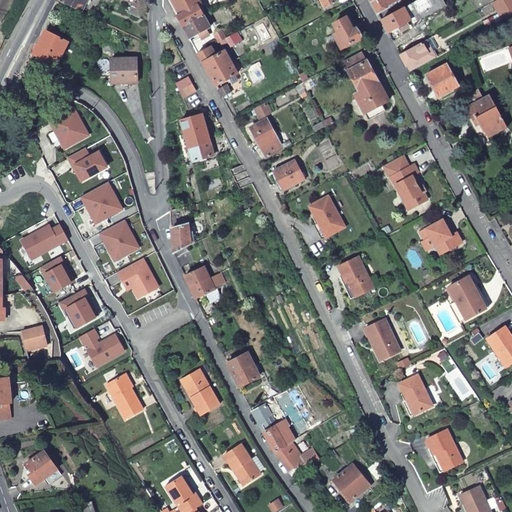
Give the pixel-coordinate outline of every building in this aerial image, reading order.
[(61,0),(61,1),(82,11),(87,0),(61,0)] [(169,0),(183,26),(205,15),(199,4),(201,3),(199,0),(169,0)] [(373,0),(370,1),(378,15),(390,8),(389,6),(399,0),(373,0)] [(414,0),(381,18),(390,34),(400,28),(412,21),(411,19),(444,1),(443,0),(414,0)] [(511,0),(495,0),(492,2),(502,20),(511,14),(511,0)] [(140,9),(129,4),(126,10),(137,16),(140,9)] [(183,26),(190,38),(211,27),(205,15),(183,26)] [(354,28),(347,16),(333,23),(338,32),(333,35),(342,52),(363,40),(356,27),(354,28)] [(227,38),(228,37),(223,29),(215,33),(220,41),(227,38)] [(67,42),(46,31),(33,55),(55,66),(67,42)] [(236,45),(231,36),(228,37),(227,38),(232,47),(236,45)] [(193,43),(198,53),(209,47),(204,37),(193,43)] [(411,72),(436,57),(433,52),(430,54),(424,44),(423,45),(422,43),(400,55),(407,68),(408,68),(411,72)] [(210,74),(231,62),(225,51),(213,57),(210,51),(212,49),(211,46),(209,47),(198,53),(210,74)] [(354,97),(380,83),(367,59),(366,59),(362,51),(344,61),(348,69),(345,70),(357,91),(352,94),(354,97)] [(107,56),(107,75),(118,75),(118,81),(134,80),(133,56),(107,56)] [(210,74),(216,85),(238,73),(234,67),(236,66),(235,64),(233,65),(231,62),(210,74)] [(460,87),(445,63),(424,75),(439,100),(460,87)] [(299,74),(303,81),(308,78),(304,71),(299,74)] [(180,91),(192,84),(188,77),(176,84),(180,91)] [(300,82),(304,90),(314,85),(310,78),(308,78),(303,81),(300,82)] [(354,97),(364,115),(365,114),(368,120),(385,111),(382,105),(390,101),(380,83),(354,97)] [(196,91),(192,84),(180,91),(179,91),(183,98),(196,91)] [(218,90),(222,97),(231,92),(227,85),(218,90)] [(484,98),(479,90),(466,97),(470,105),(469,106),(471,110),(469,111),(478,126),(481,125),(490,141),(510,130),(491,95),(484,98)] [(266,101),(255,108),(260,117),(271,111),(266,101)] [(56,130),(65,149),(89,137),(75,110),(53,121),(57,129),(56,130)] [(191,162),(213,156),(202,115),(180,120),(191,162)] [(325,127),(332,123),(329,117),(323,121),(322,122),(325,127)] [(266,159),(283,149),(266,118),(249,128),(266,159)] [(473,140),(466,144),(470,152),(478,148),(473,140)] [(86,151),(69,159),(74,168),(76,167),(84,181),(107,169),(99,154),(90,159),(86,151)] [(402,156),(397,159),(403,171),(409,168),(402,156)] [(389,178),(390,178),(397,191),(408,210),(427,200),(413,175),(417,173),(414,165),(409,168),(403,171),(397,159),(383,167),(389,178)] [(304,180),(294,161),(274,172),(284,191),(304,180)] [(229,173),(239,189),(253,184),(243,166),(229,173)] [(84,181),(76,167),(74,168),(81,183),(84,181)] [(107,184),(81,198),(95,224),(121,211),(107,184)] [(320,223),(327,236),(345,226),(328,196),(310,206),(318,222),(319,223),(320,223)] [(170,210),(172,225),(185,221),(182,207),(170,210)] [(452,237),(443,220),(420,232),(424,241),(421,242),(427,253),(436,248),(441,256),(446,254),(463,245),(457,235),(452,237)] [(322,239),(327,236),(320,223),(319,223),(318,222),(314,225),(322,239)] [(103,243),(113,263),(137,251),(124,223),(101,235),(105,243),(103,243)] [(187,224),(172,228),(175,253),(188,246),(198,241),(196,234),(191,236),(187,224)] [(385,234),(391,231),(388,225),(383,228),(385,234)] [(48,226),(20,241),(30,260),(67,241),(59,226),(51,231),(48,226)] [(188,246),(175,253),(182,267),(195,261),(188,246)] [(348,282),(355,297),(373,289),(358,257),(338,267),(345,284),(348,282)] [(39,268),(52,293),(71,283),(59,258),(39,268)] [(116,274),(124,289),(129,286),(131,290),(136,300),(156,290),(141,261),(116,274)] [(221,271),(221,270),(219,266),(210,262),(185,274),(190,286),(216,273),(221,271)] [(221,271),(216,273),(220,282),(225,279),(221,271)] [(208,292),(212,300),(220,295),(217,288),(220,282),(216,273),(190,286),(196,297),(208,292)] [(448,288),(466,321),(488,309),(469,276),(448,288)] [(349,300),(355,297),(348,282),(345,284),(342,285),(349,300)] [(82,291),(57,303),(66,321),(69,319),(74,329),(93,319),(83,300),(86,299),(82,291)] [(96,318),(86,299),(83,300),(93,319),(96,318)] [(219,314),(220,313),(212,300),(203,304),(202,301),(198,303),(206,320),(219,314)] [(206,320),(210,328),(223,321),(219,314),(206,320)] [(71,330),(74,329),(69,319),(66,321),(71,330)] [(378,344),(384,359),(401,351),(386,320),(365,330),(373,346),(378,344)] [(47,344),(41,326),(25,331),(30,349),(47,344)] [(511,339),(506,330),(487,340),(505,370),(511,365),(511,339)] [(21,332),(27,350),(30,349),(25,331),(21,332)] [(84,351),(93,368),(120,353),(112,337),(95,346),(92,341),(95,339),(91,331),(77,338),(81,346),(84,345),(87,350),(84,351)] [(380,361),(384,359),(378,344),(373,346),(380,361)] [(229,350),(223,353),(226,359),(232,356),(229,350)] [(233,374),(254,364),(248,352),(227,362),(233,374)] [(398,363),(400,368),(410,363),(408,358),(398,363)] [(260,376),(254,364),(233,374),(239,386),(260,376)] [(198,371),(181,381),(190,399),(188,400),(198,417),(217,407),(198,371)] [(405,401),(410,414),(427,407),(415,375),(396,383),(402,401),(405,401)] [(120,377),(102,387),(121,421),(139,411),(120,377)] [(190,399),(181,381),(178,382),(188,400),(190,399)] [(398,403),(403,416),(410,414),(405,401),(402,401),(398,403)] [(291,441),(295,439),(283,420),(276,424),(266,403),(252,411),(275,451),(291,441)] [(29,437),(27,428),(14,432),(16,440),(29,437)] [(432,455),(439,471),(456,463),(443,430),(422,439),(430,456),(432,455)] [(275,451),(288,471),(305,462),(307,465),(319,458),(313,449),(301,456),(291,441),(275,451)] [(340,446),(333,450),(339,457),(345,453),(340,446)] [(220,459),(230,474),(232,472),(242,487),(257,477),(255,475),(261,472),(253,459),(247,462),(238,447),(220,459)] [(47,453),(28,467),(34,475),(32,476),(39,486),(49,479),(53,485),(64,476),(47,453)] [(433,473),(439,471),(432,455),(430,456),(426,458),(433,473)] [(332,476),(347,497),(367,482),(352,461),(332,476)] [(379,474),(374,461),(373,461),(368,465),(375,477),(378,474),(379,474)] [(232,472),(230,474),(239,489),(242,487),(232,472)] [(182,476),(180,477),(192,495),(194,493),(182,476)] [(189,511),(194,509),(201,505),(194,493),(192,495),(180,477),(164,487),(180,511),(189,511)] [(480,511),(471,488),(450,497),(455,511),(480,511)] [(276,502),(267,508),(269,511),(275,511),(280,509),(276,502)]
